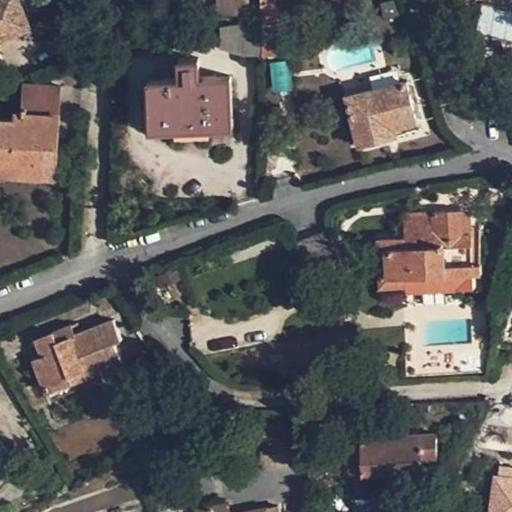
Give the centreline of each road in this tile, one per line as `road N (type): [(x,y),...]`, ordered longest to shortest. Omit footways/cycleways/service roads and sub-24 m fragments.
road 1 (residential): [(0,316),(400,179),(500,155)]
road 2 (residential): [(500,155),(456,118),(416,0)]
